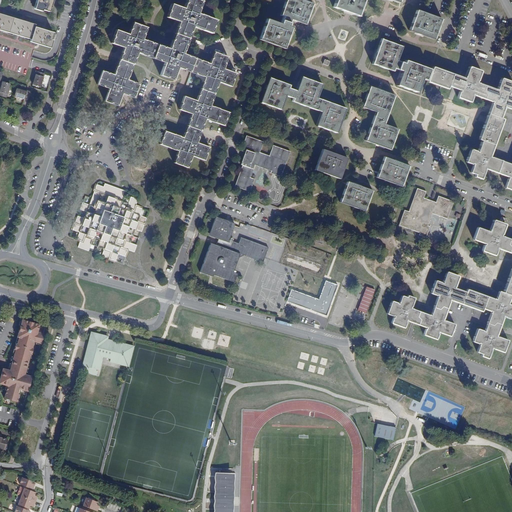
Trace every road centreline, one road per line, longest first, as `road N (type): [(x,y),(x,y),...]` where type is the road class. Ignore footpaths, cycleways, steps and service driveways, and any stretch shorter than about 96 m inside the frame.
road 1 (residential): [(168,297),(344,343),(381,336),(511,382)]
road 2 (residential): [(208,199),(261,52),(237,21),(245,0)]
road 3 (residential): [(38,466),(71,310)]
road 4 (residential): [(54,144),(95,0)]
road 5 (residential): [(168,297),(35,262)]
